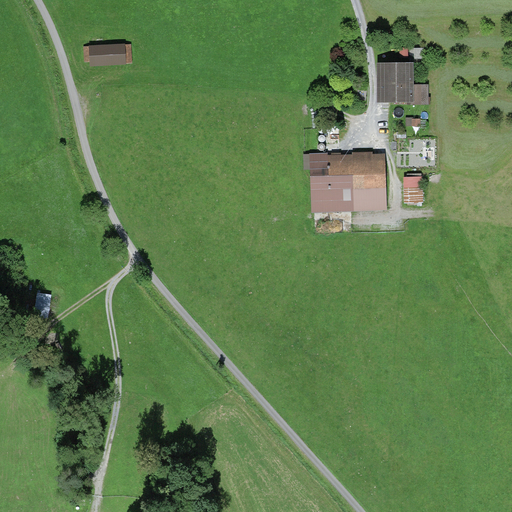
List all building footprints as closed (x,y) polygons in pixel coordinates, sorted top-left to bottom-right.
[(93,60),(93,64),(131,62),(130,47),(85,49),(86,60),(93,60)] [(426,103),(426,86),(411,85),(410,66),(382,66),(382,80),(378,80),(378,99),(411,99),(411,103),(426,103)] [(352,210),(352,189),(383,188),(383,160),(366,161),(366,153),(312,155),(314,211),(352,210)] [(407,178),(408,202),(421,202),(421,178),(407,178)] [(38,294),(34,315),(46,317),(49,295),(38,294)]
